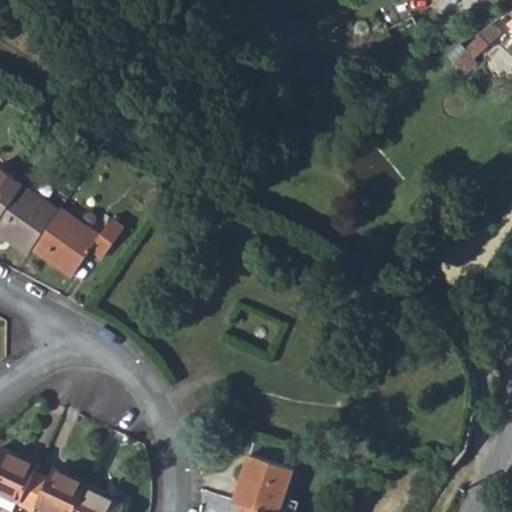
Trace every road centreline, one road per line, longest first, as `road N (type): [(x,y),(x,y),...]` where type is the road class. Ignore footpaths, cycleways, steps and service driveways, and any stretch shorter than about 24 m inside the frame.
road 1 (residential): [(174,511),(168,433),(147,392),(82,338)]
road 2 (residential): [(475,511),(509,432),(511,398)]
